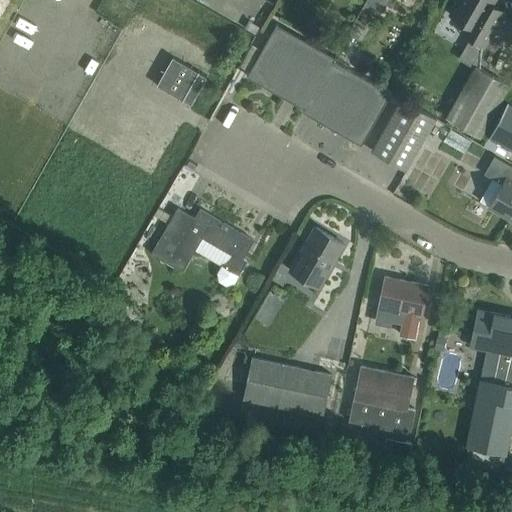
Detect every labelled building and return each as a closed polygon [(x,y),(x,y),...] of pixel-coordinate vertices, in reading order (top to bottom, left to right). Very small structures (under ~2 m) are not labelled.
[(365,0),(365,2),(382,12),(388,0),(365,0)] [(491,11),(493,9),(491,5),(492,4),(494,0),(457,0),(449,15),(466,24),(461,33),(484,46),(501,16),(500,15),(500,16),(491,11)] [(246,76),(304,108),(336,58),(276,23),(246,76)] [(206,77),(172,57),(156,85),(190,104),(206,77)] [(391,92),(335,60),(302,111),(361,144),(391,92)] [(445,117),(480,137),(510,85),(475,65),(445,117)] [(116,91),(106,115),(127,124),(137,100),(116,91)] [(371,150),(406,170),(436,118),(401,98),(371,150)] [(511,103),(507,101),(488,136),(511,148),(511,103)] [(511,166),(494,156),(484,174),(502,184),(489,206),(511,219),(511,181),(511,180),(511,166)] [(232,254),(228,262),(222,265),(218,272),(219,280),(226,284),(233,282),(246,260),(242,258),(253,240),(200,209),(194,218),(177,208),(151,253),(182,271),(188,260),(201,236),(232,254)] [(343,243),(315,227),(290,270),(318,286),(343,243)] [(421,318),(428,285),(384,276),(377,309),(404,315),(400,334),(414,337),(418,318),(421,318)] [(499,352),(496,367),(511,370),(511,316),(477,309),(470,346),(499,352)] [(331,374),(251,357),(242,398),(323,415),(331,374)] [(360,366),(348,421),(412,435),(417,408),(407,406),(413,377),(360,366)] [(511,373),(511,370),(496,367),(493,382),(479,379),(466,446),(506,454),(511,423),(511,385),(510,385),(511,373)]
